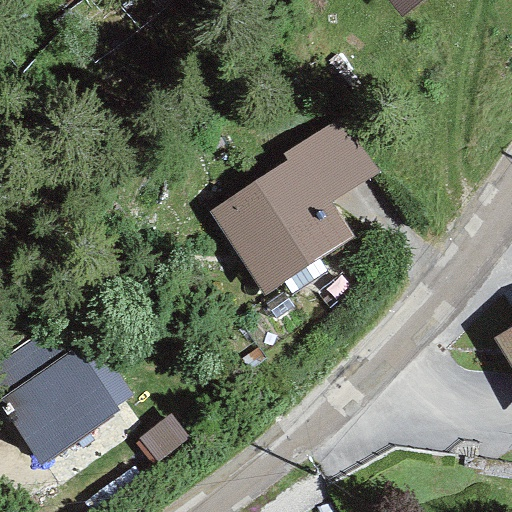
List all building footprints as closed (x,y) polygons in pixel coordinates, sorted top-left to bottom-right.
[(511,0),(509,0),(486,15),(511,60),(511,0)] [(392,195),(358,148),(310,176),(316,188),(254,227),(289,290),(353,256),(336,225),(392,195)] [(77,336),(9,387),(21,408),(62,377),(77,346),(77,336)] [(62,377),(21,408),(58,459),(123,414),(95,364),(77,346),(62,377)] [(113,354),(95,364),(123,414),(145,400),(113,354)]
